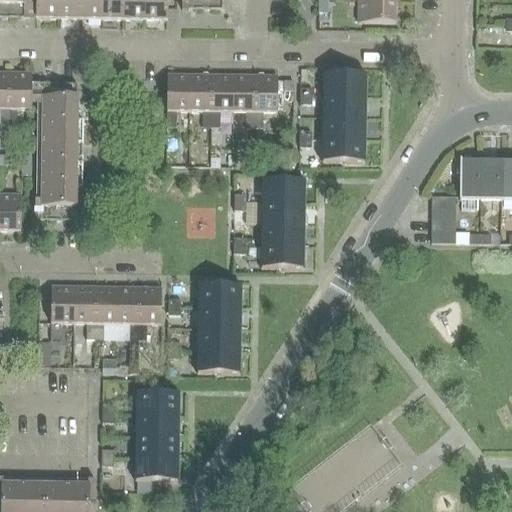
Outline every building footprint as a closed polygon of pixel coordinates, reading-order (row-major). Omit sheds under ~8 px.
[(0,0),(0,20),(24,21),(24,2),(24,0),(0,0)] [(35,0),(36,2),(36,21),(58,21),(58,0),(35,0)] [(58,0),(58,21),(80,22),(79,0),(58,0)] [(79,0),(80,22),(101,22),(101,0),(79,0)] [(101,0),(101,22),(123,22),(123,0),(101,0)] [(123,0),(123,22),(145,23),(144,0),(123,0)] [(167,23),(167,11),(167,0),(144,0),(145,23),(167,23)] [(181,0),(181,12),(222,13),(222,0),(181,0)] [(24,2),(24,21),(33,21),(36,21),(36,2),(33,2),(24,2)] [(327,2),(318,2),(318,15),(327,15),(327,2)] [(395,4),(358,3),(358,25),(395,26),(395,4)] [(0,75),(0,128),(8,128),(9,76),(0,75)] [(31,107),(31,87),(31,76),(9,76),(8,128),(16,129),(17,113),(31,113),(31,107)] [(323,77),(323,100),(365,100),(366,78),(323,77)] [(176,114),(189,115),(190,78),(167,78),(166,130),(176,130),(176,114)] [(202,131),(210,131),(211,78),(190,78),(189,115),(202,115),(202,131)] [(219,115),(232,115),(233,78),(211,78),(210,131),(219,131),(219,115)] [(245,131),(254,131),(254,79),(233,78),(232,115),(245,115),(245,131)] [(276,116),(277,100),(277,79),(254,79),(254,131),(262,131),(262,116),(276,116)] [(293,94),(293,84),(283,83),(283,93),(293,94)] [(42,107),(43,87),(34,87),(31,87),(31,107),(34,107),(42,107)] [(35,203),(35,224),(75,224),(76,210),(76,189),(82,189),(83,122),(77,122),(77,101),(77,87),(43,87),(42,100),(36,100),(36,107),(35,203)] [(300,91),(300,99),(312,100),(312,92),(300,91)] [(311,108),(312,100),(300,99),(299,107),(311,108)] [(365,122),(365,100),(323,100),(322,121),(365,122)] [(365,144),(365,122),(322,121),(322,143),(365,144)] [(299,135),(299,143),(311,143),(311,135),(299,135)] [(311,151),(311,143),(299,143),(299,151),(311,151)] [(364,166),(365,144),(322,143),(322,165),(364,166)] [(0,158),(0,166),(11,167),(11,158),(0,158)] [(21,158),(21,168),(30,168),(30,159),(21,158)] [(220,170),(220,159),(211,159),(210,170),(220,170)] [(480,164),(460,164),(461,162),(459,162),(459,203),(460,203),(460,202),(461,202),(461,213),(478,213),(478,202),(480,202),(480,164)] [(480,202),(499,203),(500,164),(480,164),(480,202)] [(499,203),(511,202),(511,164),(500,164),(499,203)] [(21,168),(21,178),(30,178),(30,168),(21,168)] [(262,184),(261,206),(304,207),(304,184),(262,184)] [(0,234),(20,234),(20,223),(21,198),(0,197),(0,234)] [(234,198),(234,206),(246,206),(246,198),(234,198)] [(431,200),(431,211),(455,212),(455,200),(431,200)] [(246,206),(234,206),(234,214),(246,214),(246,206)] [(304,228),(304,207),(261,206),(261,228),(304,228)] [(455,212),(431,211),(431,223),(455,223),(455,212)] [(455,223),(431,223),(431,234),(454,235),(455,223)] [(261,228),(261,249),(303,250),(304,228),(261,228)] [(454,235),(431,234),(430,246),(454,246),(454,237),(454,235)] [(454,246),(468,247),(468,237),(454,237),(454,246)] [(468,237),(468,247),(479,247),(479,237),(468,237)] [(479,237),(479,247),(490,247),(490,237),(479,237)] [(233,249),(245,249),(245,241),(233,241),(233,249)] [(245,257),(245,249),(233,249),(233,257),(245,257)] [(303,272),(303,250),(261,249),(260,272),(303,272)] [(198,289),(198,311),(240,312),(241,289),(198,289)] [(73,327),(74,290),(51,290),(50,342),(60,342),(60,327),(73,327)] [(74,290),(73,327),(86,327),(86,343),(94,343),(95,290),(74,290)] [(95,290),(94,343),(103,343),(103,327),(116,327),(117,291),(95,290)] [(117,291),(116,327),(129,328),(129,343),(138,344),(138,291),(117,291)] [(138,291),(138,344),(146,344),(146,328),(160,328),(161,291),(138,291)] [(168,303),(168,311),(180,311),(180,303),(168,303)] [(180,319),(180,311),(168,311),(168,319),(180,319)] [(240,333),(240,312),(198,311),(197,333),(240,333)] [(197,333),(197,354),(240,355),(240,333),(197,333)] [(167,346),(167,354),(179,354),(179,346),(167,346)] [(179,362),(179,354),(167,354),(167,362),(179,362)] [(239,377),(240,355),(197,354),(196,377),(239,377)] [(137,367),(129,367),(128,376),(137,376),(137,367)] [(115,368),(102,368),(102,372),(102,376),(115,376),(115,368)] [(136,396),(136,418),(178,419),(179,397),(136,396)] [(102,410),(102,418),(114,418),(114,410),(102,410)] [(114,418),(102,418),(102,426),(114,426),(114,418)] [(136,418),(135,440),(178,441),(178,419),(136,418)] [(135,440),(135,462),(178,462),(178,441),(135,440)] [(113,453),(101,453),(101,461),(113,461),(113,453)] [(113,461),(101,461),(101,469),(113,470),(113,461)] [(177,485),(178,462),(135,462),(135,484),(177,485)] [(67,488),(66,511),(88,511),(89,506),(95,506),(95,483),(94,483),(94,488),(67,488)] [(0,511),(22,511),(23,487),(0,486),(0,499),(1,499),(0,511)] [(22,511),(44,511),(45,488),(23,487),(22,511)] [(44,511),(66,511),(67,488),(45,488),(44,511)]
